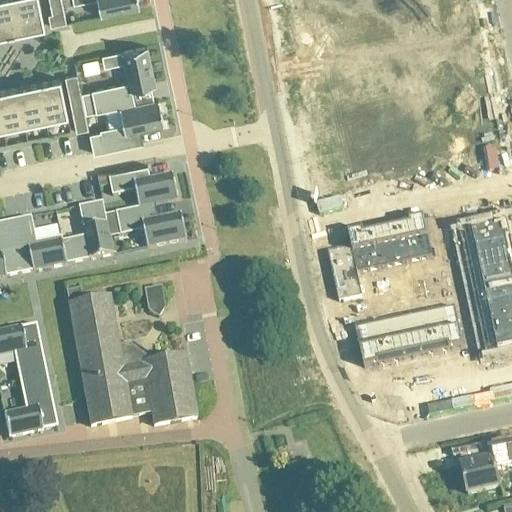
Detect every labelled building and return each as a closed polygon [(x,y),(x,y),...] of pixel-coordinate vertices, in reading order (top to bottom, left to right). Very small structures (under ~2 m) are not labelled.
[(0,0),(0,38),(20,34),(13,0),(0,0)] [(13,0),(20,34),(44,29),(38,0),(13,0)] [(48,0),(52,16),(48,17),(50,28),(65,25),(59,0),(48,0)] [(137,0),(72,0),(73,5),(96,0),(100,17),(139,9),(137,0)] [(458,0),(444,0),(418,6),(424,36),(461,28),(457,12),(461,11),(458,0)] [(311,8),(303,10),(305,21),(314,19),(311,8)] [(303,10),(294,12),(296,22),(305,21),(303,10)] [(309,27),(276,34),(280,54),(313,47),(312,42),(309,27)] [(393,32),(382,35),(384,43),(395,41),(393,32)] [(334,38),(323,40),(325,49),(336,46),(334,38)] [(323,40),(312,42),(313,47),(314,51),(325,49),(323,40)] [(313,47),(280,54),(284,72),(317,65),(314,51),(313,47)] [(155,87),(147,48),(121,53),(124,65),(128,84),(91,91),(91,92),(81,94),(85,115),(96,113),(119,109),(134,105),(132,92),(155,87)] [(317,65),(284,72),(288,91),(321,84),(320,80),(317,65)] [(342,75),(331,78),(333,86),(344,84),(342,75)] [(65,79),(76,133),(87,131),(76,76),(65,79)] [(458,77),(449,79),(452,90),(460,88),(458,77)] [(331,78),(320,80),(321,84),(322,89),(333,86),(331,78)] [(60,80),(38,84),(46,122),(67,117),(60,80)] [(17,89),(24,126),(46,122),(38,84),(17,89)] [(321,84),(288,91),(292,110),(325,103),(322,89),(321,84)] [(24,126),(17,89),(0,92),(0,115),(3,130),(24,126)] [(93,155),(143,145),(140,131),(163,126),(158,101),(134,105),(119,109),(122,125),(99,131),(100,133),(89,135),(93,155)] [(325,103),(292,110),(296,129),(329,122),(328,117),(325,103)] [(470,110),(440,116),(448,156),(462,153),(461,150),(478,146),(470,110)] [(396,111),(385,113),(387,122),(398,120),(396,111)] [(350,113),(339,115),(341,124),(352,121),(350,113)] [(339,115),(328,117),(329,122),(330,126),(341,124),(339,115)] [(440,116),(409,123),(417,159),(433,156),(434,159),(448,156),(440,116)] [(329,122),(296,129),(300,148),(333,141),(330,126),(329,122)] [(333,141),(300,148),(304,166),(337,159),(336,155),(333,141)] [(358,150),(347,153),(349,161),(360,159),(358,150)] [(347,153),(336,155),(337,159),(338,164),(349,161),(347,153)] [(337,159),(304,166),(308,186),(341,179),(338,164),(337,159)] [(155,206),(179,201),(173,176),(150,180),(147,167),(108,175),(113,197),(136,192),(139,209),(155,206)] [(362,185),(366,203),(390,198),(386,180),(362,185)] [(78,208),(85,238),(62,243),(66,265),(89,261),(113,256),(102,203),(78,208)] [(144,232),(148,249),(187,241),(182,215),(180,215),(158,220),(155,206),(140,209),(116,214),(105,217),(109,239),(121,237),(144,232)] [(490,216),(483,217),(485,230),(493,228),(490,216)] [(483,217),(475,219),(477,231),(485,230),(483,217)] [(62,243),(60,236),(36,241),(32,218),(9,223),(20,275),(67,266),(66,265),(62,243)] [(424,218),(399,224),(409,273),(414,272),(412,262),(432,258),(424,218)] [(475,219),(467,220),(470,233),(477,231),(475,219)] [(467,220),(459,222),(462,235),(470,233),(467,220)] [(459,222),(452,224),(454,237),(460,235),(462,235),(459,222)] [(9,223),(0,224),(0,279),(20,275),(9,223)] [(399,224),(374,229),(385,278),(390,277),(388,268),(402,264),(404,274),(409,273),(399,224)] [(452,224),(444,225),(447,238),(454,237),(452,224)] [(444,225),(436,227),(438,240),(447,238),(444,225)] [(466,261),(454,263),(455,268),(511,255),(511,249),(507,225),(493,228),(485,230),(477,231),(470,233),(462,235),(460,235),(466,261)] [(374,229),(349,234),(352,248),(357,274),(358,274),(378,270),(380,280),(385,278),(374,229)] [(352,248),(328,253),(338,304),(364,299),(358,274),(357,274),(352,248)] [(511,255),(455,268),(455,272),(468,269),(472,291),(460,293),(461,297),(511,286),(511,255)] [(511,286),(461,297),(462,301),(474,299),(479,320),(466,323),(467,327),(511,317),(511,286)] [(149,313),(159,319),(165,310),(162,288),(145,292),(149,313)] [(91,429),(132,420),(132,418),(152,415),(154,428),(197,420),(186,357),(147,364),(147,359),(129,347),(120,349),(111,299),(69,307),(91,429)] [(432,302),(427,303),(438,353),(463,347),(455,307),(434,312),(432,302)] [(408,307),(403,308),(414,358),(438,353),(427,303),(422,304),(425,314),(410,317),(408,307)] [(384,312),(379,313),(390,363),(414,358),(403,308),(398,309),(400,319),(386,322),(384,312)] [(376,324),(356,329),(364,369),(390,363),(379,313),(374,314),(376,324)] [(511,317),(467,327),(468,331),(480,329),(486,355),(511,349),(511,317)] [(21,329),(21,328),(0,332),(0,357),(14,355),(19,383),(47,377),(36,326),(21,329)] [(9,439),(43,432),(58,429),(47,377),(19,383),(25,411),(4,416),(9,439)] [(464,465),(461,466),(468,495),(500,488),(497,473),(511,470),(511,444),(492,449),(462,456),(464,465)]
